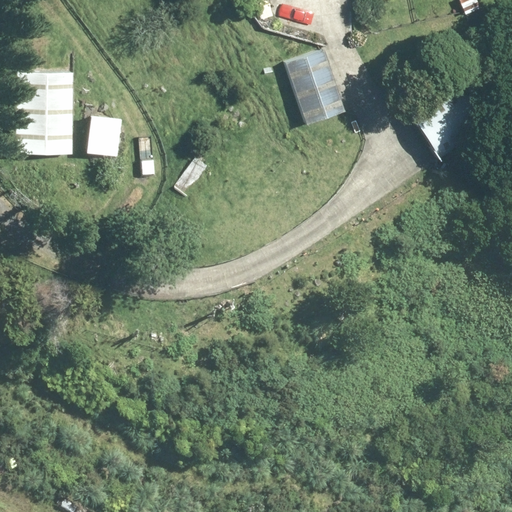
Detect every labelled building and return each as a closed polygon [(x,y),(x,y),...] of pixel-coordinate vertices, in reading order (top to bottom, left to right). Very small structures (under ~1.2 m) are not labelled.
[(480,0),(459,0),(467,17),(484,9),(480,0)] [(325,49),(283,63),(304,123),(345,109),(325,49)] [(74,73),(19,70),(14,149),(70,152),(74,73)] [(411,111),(435,155),(487,127),(463,83),(411,111)] [(120,117),(92,114),(88,150),(117,153),(120,117)] [(208,167),(194,158),(174,188),(188,197),(208,167)]
